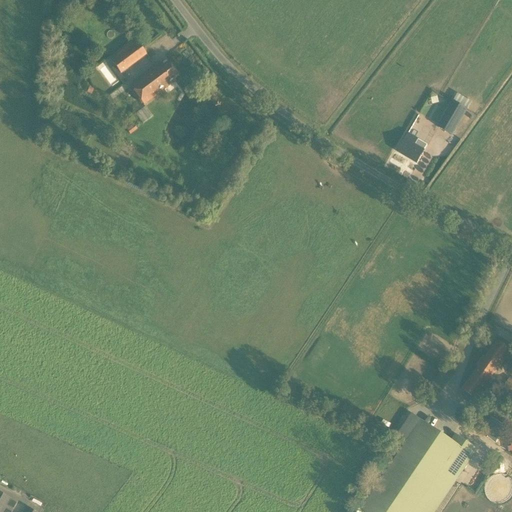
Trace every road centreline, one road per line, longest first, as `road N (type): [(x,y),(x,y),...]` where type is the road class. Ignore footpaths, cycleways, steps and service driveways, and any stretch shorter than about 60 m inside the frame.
road 1 (unclassified): [(511,241),(319,138),(260,94),(178,0)]
road 2 (unknown): [(511,249),(452,395),(452,418),(483,447),(481,459)]
